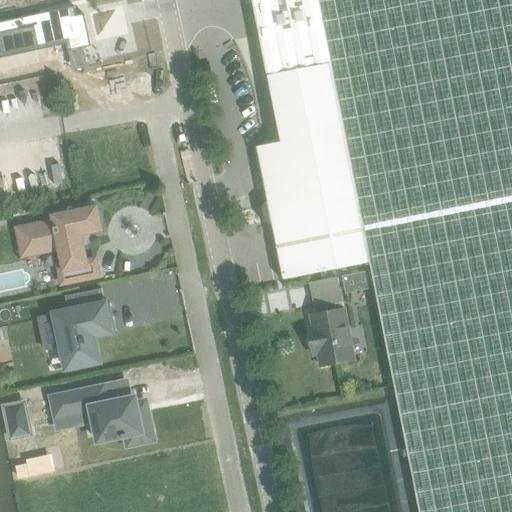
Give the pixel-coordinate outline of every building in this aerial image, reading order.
[(317,0),(252,0),(281,143),(257,148),(267,203),(262,208),(266,223),(273,226),(274,232),(283,281),(370,264),(317,0)] [(511,511),(511,0),(317,0),(370,264),(371,268),(375,290),(419,511),(511,511)] [(0,63),(69,48),(70,54),(94,49),(86,15),(78,17),(76,9),(0,27),(0,63)] [(17,103),(0,107),(0,109),(4,124),(44,113),(38,94),(16,99),(17,103)] [(57,268),(60,284),(97,277),(93,260),(84,262),(78,235),(99,230),(94,208),(51,217),(52,222),(15,229),(21,257),(58,249),(61,267),(57,268)] [(315,309),(343,304),(338,278),(310,284),(315,309)] [(68,311),(35,318),(42,352),(62,348),(66,369),(99,362),(93,336),(116,331),(110,303),(104,305),(101,289),(65,297),(68,311)] [(311,316),(313,329),(308,331),(308,336),(307,340),(307,344),(309,348),(311,351),(312,356),(318,355),(321,368),(353,361),(343,310),(311,316)] [(127,382),(51,397),(55,416),(91,409),(93,420),(91,420),(92,422),(94,421),(98,441),(121,437),(122,439),(126,438),(127,446),(153,441),(147,412),(140,414),(138,404),(135,404),(134,399),(130,399),(127,382)] [(33,436),(26,401),(2,405),(9,441),(33,436)] [(27,464),(16,467),(18,479),(55,472),(52,455),(26,460),(27,464)]
